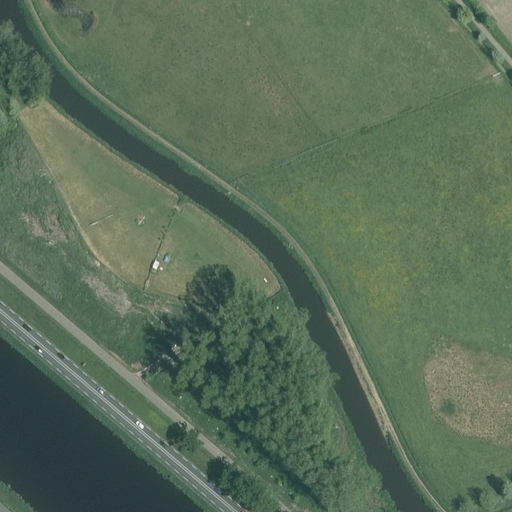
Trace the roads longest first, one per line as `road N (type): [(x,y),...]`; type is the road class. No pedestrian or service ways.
road 1 (track): [(29,0),(83,82),(261,209),(315,266),(394,439),(443,511)]
road 2 (unclassified): [(282,511),(0,268)]
road 3 (primary): [(230,511),(0,314)]
